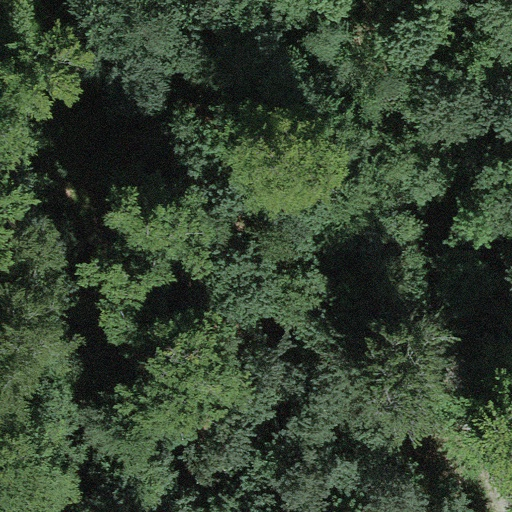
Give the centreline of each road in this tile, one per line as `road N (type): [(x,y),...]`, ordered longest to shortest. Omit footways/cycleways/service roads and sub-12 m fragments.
road 1 (track): [(278,0),(415,251),(511,511)]
road 2 (track): [(24,0),(136,302),(159,511)]
